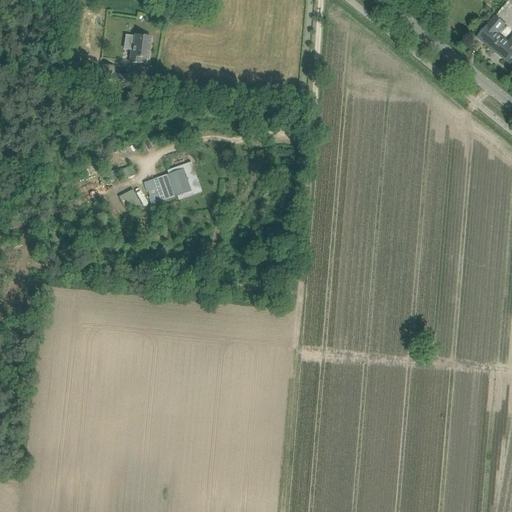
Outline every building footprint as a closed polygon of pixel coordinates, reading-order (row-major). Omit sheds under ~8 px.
[(511,0),(508,0),(500,11),(504,14),(511,3),(511,0)] [(495,17),(484,30),(478,38),(508,62),(511,57),(511,38),(508,43),(497,33),(504,24),(495,17)] [(131,52),(129,62),(140,64),(141,58),(148,59),(151,38),(135,36),(132,52),(131,52)] [(105,66),(102,83),(121,85),(121,87),(133,89),(133,88),(143,89),(144,79),(134,78),(134,77),(123,75),(122,78),(110,77),(111,67),(105,66)] [(183,169),(167,175),(175,197),(191,191),(183,169)]
